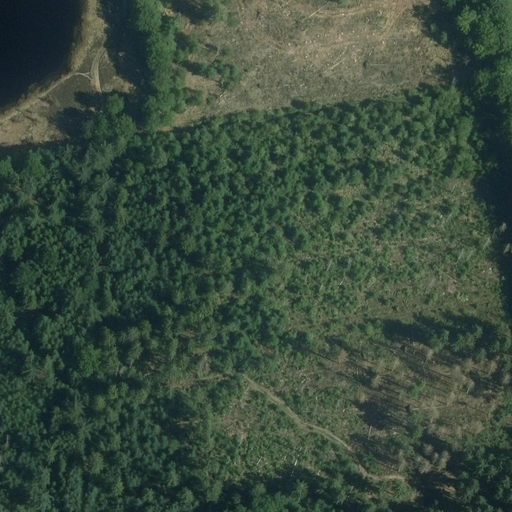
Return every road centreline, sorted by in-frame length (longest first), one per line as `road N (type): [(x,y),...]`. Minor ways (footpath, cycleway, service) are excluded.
road 1 (track): [(495,511),(460,489),(368,474),(263,392),(246,374),(174,132),(105,141)]
road 2 (track): [(174,132),(511,88)]
